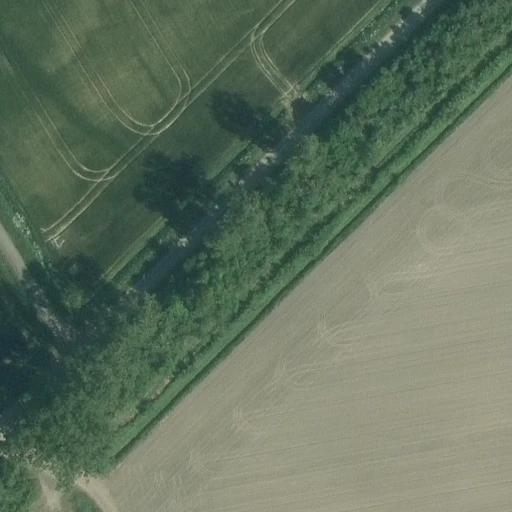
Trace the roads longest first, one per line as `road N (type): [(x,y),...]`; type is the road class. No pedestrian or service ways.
road 1 (unclassified): [(0,421),(425,0)]
road 2 (track): [(69,350),(0,236)]
